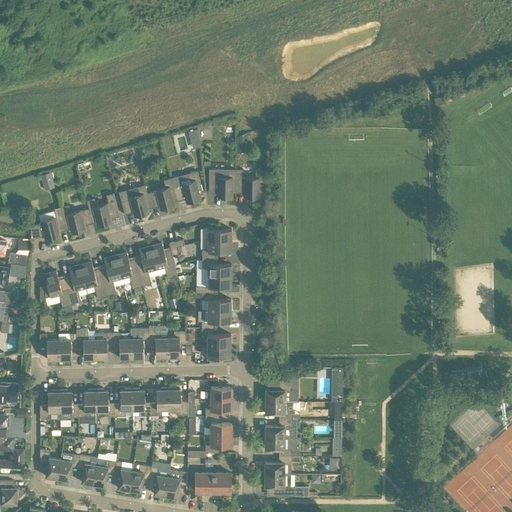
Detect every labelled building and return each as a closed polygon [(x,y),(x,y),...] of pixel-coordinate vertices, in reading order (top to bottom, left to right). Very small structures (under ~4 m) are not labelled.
[(436,105),(446,102),(444,96),(434,99),(436,105)] [(189,131),(190,138),(199,136),(198,128),(189,131)] [(178,153),(191,149),(187,131),(173,135),(178,153)] [(221,198),(228,198),(228,196),(232,196),(232,192),(235,192),(236,169),(229,169),(228,177),(218,177),(216,177),(216,168),(209,168),(209,192),(218,192),(218,196),(221,196),(221,198)] [(244,197),(246,197),(248,197),(248,198),(255,198),(255,197),(259,197),(259,193),(262,192),(263,169),(255,169),(255,177),(245,177),(243,177),(243,169),(236,169),(235,192),(245,193),(244,197)] [(190,181),(182,183),(177,176),(171,177),(177,200),(185,198),(186,202),(190,201),(191,202),(197,201),(197,199),(201,198),(200,195),(203,194),(197,170),(188,173),(190,181)] [(51,172),(41,175),(42,181),(53,178),(51,172)] [(165,209),(171,207),(171,206),(175,205),(174,201),(177,200),(171,177),(164,179),(166,187),(155,190),(156,190),(147,192),(151,207),(160,205),(161,209),(164,208),(165,209)] [(134,216),(136,216),(138,215),(139,216),(145,214),(145,213),(149,212),(148,208),(151,207),(147,192),(145,184),(138,186),(140,194),(130,197),(128,189),(119,191),(125,214),(134,212),(134,216)] [(87,200),(89,208),(93,223),(96,222),(97,226),(101,225),(101,226),(108,224),(108,223),(111,222),(111,218),(119,216),(113,193),(106,194),(109,203),(107,203),(97,205),(95,198),(87,200)] [(70,228),(71,232),(85,229),(84,225),(93,223),(89,208),(81,210),(70,212),(68,204),(59,207),(65,230),(70,228)] [(49,240),(56,238),(56,236),(59,235),(59,232),(65,230),(59,207),(54,208),(57,216),(55,217),(40,220),(41,222),(31,225),(31,239),(44,235),(45,239),(49,238),(49,240)] [(221,226),(208,226),(208,240),(231,240),(231,229),(221,229),(221,226)] [(169,242),(171,250),(172,255),(178,253),(178,251),(177,246),(181,245),(184,244),(183,239),(169,242)] [(22,240),(22,250),(29,250),(30,250),(30,240),(22,240)] [(202,257),(215,257),(215,251),(231,251),(231,240),(208,240),(208,246),(202,248),(202,257)] [(150,245),(157,268),(165,266),(168,279),(178,276),(172,255),(171,250),(165,251),(164,251),(162,242),(150,245)] [(141,258),(135,259),(142,285),(152,283),(148,271),(157,268),(150,245),(139,248),(141,257),(140,257),(141,258)] [(142,285),(135,259),(130,260),(129,260),(127,252),(115,255),(121,277),(129,275),(133,288),(142,285)] [(105,267),(101,268),(100,268),(107,295),(116,292),(113,280),(121,277),(115,255),(104,258),(106,266),(105,266),(105,267)] [(215,264),(215,258),(215,257),(202,257),(202,267),(208,269),(208,275),(231,275),(231,264),(215,264)] [(107,295),(100,268),(95,270),(95,269),(94,269),(92,261),(80,264),(86,287),(94,285),(98,297),(107,295)] [(25,277),(26,265),(19,264),(17,276),(25,277)] [(70,276),(65,277),(65,278),(72,304),(81,302),(78,289),(86,287),(80,264),(69,267),(71,275),(70,276)] [(72,304),(65,278),(65,277),(59,279),(59,278),(59,279),(56,270),(45,273),(48,285),(45,286),(40,286),(40,297),(45,297),(46,297),(51,296),(59,294),(62,306),(72,304)] [(202,292),(215,292),(215,286),(231,286),(231,275),(208,275),(208,286),(196,286),(196,292),(202,292)] [(215,299),(215,293),(215,292),(202,292),(202,299),(208,299),(207,310),(231,310),(231,299),(215,299)] [(169,299),(171,308),(179,306),(177,297),(169,299)] [(115,301),(116,310),(124,309),(123,301),(115,301)] [(8,312),(10,303),(0,302),(0,303),(0,309),(4,310),(3,311),(8,312)] [(72,304),(63,306),(65,313),(74,312),(72,304)] [(202,327),(215,327),(215,321),(231,322),(231,310),(207,310),(207,321),(202,321),(202,327)] [(160,357),(160,358),(168,358),(168,337),(161,337),(160,331),(155,331),(155,325),(149,325),(149,331),(150,344),(156,344),(156,357),(160,357)] [(214,334),(215,328),(215,327),(202,327),(202,334),(207,334),(207,345),(231,345),(231,334),(214,334)] [(77,333),(77,345),(83,345),(83,358),(88,358),(88,360),(96,359),(95,338),(88,338),(88,329),(77,329),(77,333)] [(174,331),(174,337),(168,337),(168,358),(175,358),(175,356),(180,356),(179,343),(186,343),(185,330),(174,331)] [(144,357),(143,344),(150,344),(149,331),(138,331),(138,337),(131,337),(132,359),(139,359),(139,357),(144,357)] [(95,338),(96,359),(103,359),(103,358),(107,358),(107,345),(113,345),(113,332),(95,332),(95,338)] [(124,357),(124,359),(132,359),(131,337),(119,338),(119,332),(113,332),(113,345),(119,344),(120,358),(124,357)] [(59,360),(59,339),(47,339),(47,333),(40,333),(40,346),(47,346),(47,359),(52,359),(52,360),(59,360)] [(71,345),(77,345),(77,333),(70,333),(71,339),(59,339),(59,360),(67,360),(67,359),(71,359),(71,345)] [(231,357),(231,345),(207,345),(207,359),(220,359),(220,357),(231,357)] [(343,367),(332,367),(332,379),(339,379),(339,393),(333,393),(333,401),(342,401),(343,367)] [(265,401),(285,401),(299,402),(299,401),(298,401),(298,390),(292,390),(292,376),(280,379),(279,389),(265,389),(265,401)] [(0,392),(17,393),(17,382),(0,381),(0,392)] [(211,398),(232,398),(232,386),(231,386),(206,386),(206,391),(211,392),(211,398)] [(151,402),(151,415),(163,415),(163,409),(169,408),(169,387),(161,388),(161,389),(156,389),(157,402),(151,402)] [(169,387),(169,408),(176,408),(176,414),(188,414),(188,405),(188,401),(181,402),(180,388),(176,389),(176,387),(169,387)] [(126,409),(132,409),(133,409),(132,388),(125,388),(125,390),(120,390),(120,403),(115,403),(115,415),(126,415),(126,409)] [(133,409),(140,409),(140,415),(151,415),(151,402),(144,402),(144,389),(140,389),(140,388),(132,388),(133,409)] [(78,404),(79,416),(97,416),(97,410),(96,389),(88,389),(88,390),(84,390),(84,404),(78,404)] [(97,410),(108,410),(108,416),(115,415),(115,403),(108,403),(108,390),(104,390),(103,389),(96,389),(97,410)] [(60,411),(60,390),(52,390),(52,391),(48,391),(48,404),(40,405),(40,417),(48,417),(48,419),(60,419),(60,411)] [(60,390),(60,411),(72,410),(72,416),(79,416),(78,404),(72,404),(72,391),(67,391),(67,390),(60,390)] [(232,410),(232,398),(211,398),(211,405),(206,405),(206,416),(218,416),(219,410),(231,410),(232,410)] [(285,401),(265,401),(265,413),(279,413),(279,419),(292,419),(292,413),(285,413),(285,401)] [(7,408),(0,408),(0,451),(12,452),(12,437),(6,437),(7,408)] [(218,416),(206,416),(205,426),(211,428),(211,434),(231,434),(231,422),(218,422),(218,416)] [(265,437),(285,437),(293,437),(293,425),(292,425),(292,419),(279,419),(279,425),(265,425),(265,437)] [(205,450),(205,452),(206,452),(218,452),(218,446),(230,446),(231,446),(231,434),(211,434),(211,441),(205,441),(205,450)] [(285,437),(265,437),(265,449),(279,449),(279,455),(292,455),(292,450),(293,450),(293,449),(295,449),(295,437),(293,437),(285,437)] [(49,456),(50,450),(40,448),(40,461),(48,462),(46,476),(57,478),(61,458),(49,456)] [(71,466),(78,467),(80,454),(73,453),(72,460),(61,458),(57,478),(69,480),(71,466)] [(82,482),(93,484),(97,464),(90,463),(91,456),(80,454),(78,467),(84,468),(82,482)] [(292,474),(292,455),(279,455),(279,462),(265,462),(265,473),(292,474)] [(340,457),(330,457),(330,468),(340,467),(340,457)] [(107,472),(114,473),(116,460),(104,458),(103,465),(97,464),(93,484),(105,486),(107,472)] [(118,487),(129,489),(132,470),(121,468),(122,461),(116,460),(114,473),(120,474),(118,487)] [(143,477),(149,478),(152,466),(140,464),(139,471),(132,470),(129,489),(141,491),(143,477)] [(153,493),(165,495),(168,476),(162,475),(163,468),(152,466),(149,478),(156,479),(153,493)] [(168,476),(165,495),(177,497),(179,483),(188,485),(188,472),(170,469),(168,476)] [(194,491),(194,492),(207,492),(207,472),(195,472),(195,491),(194,491)] [(219,492),(219,472),(207,472),(207,492),(219,492)] [(231,491),(231,472),(219,472),(219,492),(232,492),(232,491),(231,491)] [(265,473),(265,486),(267,486),(268,486),(278,486),(278,495),(278,496),(294,496),(295,496),(295,495),(295,490),(295,486),(292,486),(292,474),(265,473)] [(311,474),(311,479),(314,483),(320,483),(320,474),(311,474)] [(0,502),(1,503),(3,503),(3,505),(11,505),(11,503),(17,503),(17,487),(14,487),(14,480),(0,479),(0,502)]
